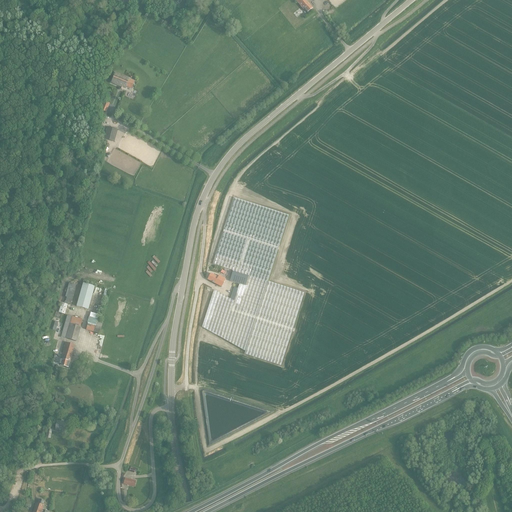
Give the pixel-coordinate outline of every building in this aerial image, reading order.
[(303,10),(304,9),(307,12),(312,8),(305,0),(295,0),(296,0),(303,10)] [(115,74),(112,82),(126,88),(126,87),(131,89),(135,81),(115,74)] [(118,130),(108,127),(104,139),(114,142),(118,130)] [(239,284),(238,288),(234,301),(230,299),(214,290),(202,327),(245,351),(244,354),(281,366),(304,293),(268,282),(289,215),(234,198),(213,264),(233,270),(232,272),(248,276),(245,286),(239,284)] [(230,281),(239,284),(245,286),(248,276),(232,272),(230,281)] [(221,287),(226,279),(219,276),(218,277),(211,273),(207,280),(221,287)] [(69,282),(66,296),(67,297),(65,302),(71,304),(76,284),(69,282)] [(83,283),(76,306),(88,310),(95,287),(83,283)] [(65,315),(65,314),(68,305),(62,303),(58,313),(59,313),(58,315),(60,315),(61,313),(65,315)] [(99,315),(91,313),(87,326),(86,330),(99,334),(103,321),(98,319),(99,315)] [(83,320),(67,315),(61,337),(76,342),(83,320)] [(59,365),(68,368),(75,345),(65,342),(59,365)] [(60,429),(66,430),(67,423),(64,422),(64,420),(61,419),(61,421),(54,420),(53,425),(56,425),(55,430),(60,431),(60,429)] [(134,487),(136,481),(125,478),(124,484),(134,487)] [(37,503),(33,511),(41,511),(44,505),(43,505),(44,501),(39,499),(38,503),(37,503)]
